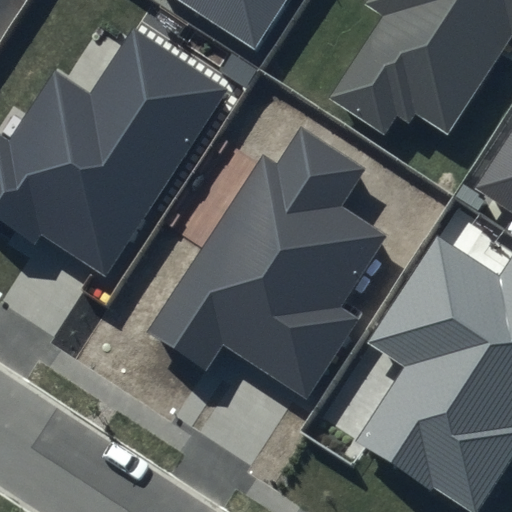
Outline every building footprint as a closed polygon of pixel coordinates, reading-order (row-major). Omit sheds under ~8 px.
[(183,0),(256,47),(287,0),(183,0)] [(511,0),(367,0),(366,1),(387,15),(333,97),(386,132),(397,116),(411,124),(418,114),(450,135),(511,41),(511,0)] [(229,90),(132,27),(91,91),(57,70),(9,144),(0,137),(0,221),(35,243),(41,234),(108,277),(229,90)] [(367,169),(300,126),(275,164),(263,156),(148,332),(204,369),(221,344),(307,400),(359,321),(339,308),(387,235),(343,205),(367,169)] [(511,131),(474,188),(511,212),(511,131)] [(464,511),(474,511),(511,454),(511,258),(501,275),(437,234),(367,342),(403,366),(354,441),(464,511)]
